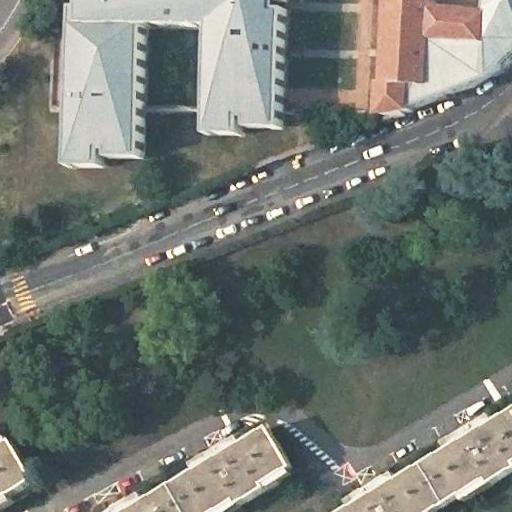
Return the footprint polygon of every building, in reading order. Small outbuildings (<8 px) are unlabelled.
[(290,0),(84,0),(84,26),(75,26),(73,168),(106,168),(106,152),(114,152),(114,158),(146,159),(149,27),(216,28),(213,137),(247,137),(247,119),(254,119),(254,130),(287,131),(290,12),(282,12),(282,1),(290,1),(290,0)] [(394,0),(391,84),(387,84),(383,122),(391,119),(403,116),(435,102),(453,95),(480,88),(509,74),(511,71),(511,0),(504,0),(503,12),(450,6),(450,0),(394,0)] [(354,509),(349,511),(437,511),(492,479),(494,484),(511,473),(511,413),(499,422),(495,416),(469,432),(447,445),(451,450),(402,480),(399,474),(375,489),(351,504),(354,509)] [(223,511),(239,502),(242,506),(270,489),(268,485),(296,468),(272,429),(247,444),(243,438),(217,453),(196,466),(199,472),(149,502),(146,497),(121,511),(120,511),(223,511)] [(0,511),(15,503),(11,496),(39,479),(15,441),(0,449),(0,511)]
